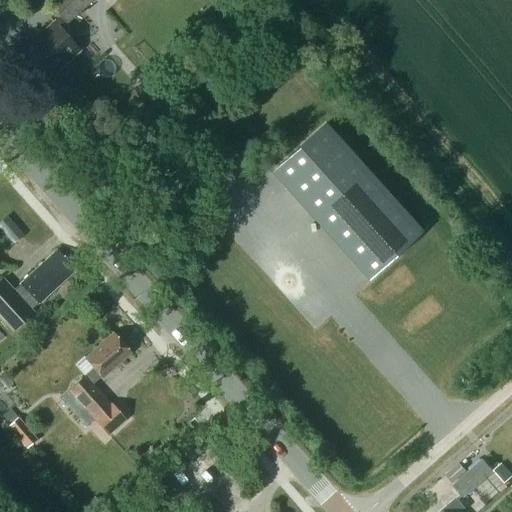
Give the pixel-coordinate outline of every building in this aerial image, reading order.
[(50,70),(54,74),(78,52),(60,31),(93,2),(91,0),(53,0),(47,6),(57,17),(10,60),(33,85),(50,70)] [(326,124),(272,172),(368,280),(422,231),(326,124)] [(37,305),(75,270),(57,250),(13,291),(3,279),(0,281),(0,317),(13,332),(34,313),(31,310),(37,305)] [(104,379),(131,354),(115,336),(88,361),(97,371),(88,379),(87,378),(72,393),(111,436),(127,422),(95,386),(104,379)] [(1,418),(9,427),(20,418),(12,409),(1,418)] [(20,418),(10,426),(28,449),(38,442),(20,418)] [(494,471),(483,459),(454,486),(464,498),(494,471)] [(460,462),(445,476),(453,485),(469,472),(460,462)] [(511,474),(502,464),(495,471),(506,482),(511,476),(511,474)] [(209,508),(217,502),(197,476),(188,483),(209,508)] [(189,511),(175,493),(168,499),(177,511),(189,511)] [(482,497),(473,505),(479,511),(487,504),(482,497)] [(97,498),(86,507),(89,511),(97,511),(104,507),(97,498)] [(461,511),(465,508),(457,499),(441,511),(461,511)]
